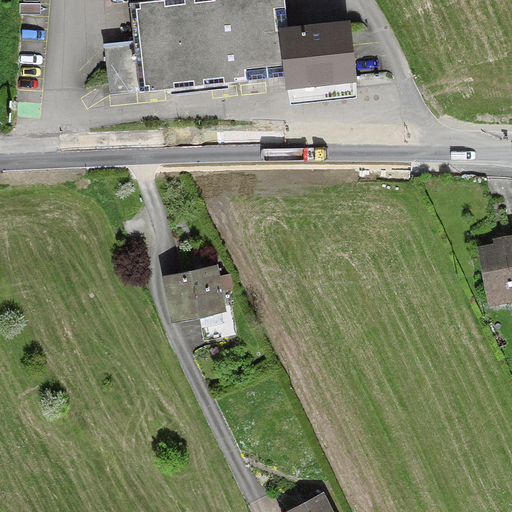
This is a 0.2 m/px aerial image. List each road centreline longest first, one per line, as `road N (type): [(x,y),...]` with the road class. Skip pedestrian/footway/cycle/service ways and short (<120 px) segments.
road 1 (secondary): [(0,156),(413,145)]
road 2 (unknown): [(38,153),(100,0)]
road 3 (residential): [(413,145),(397,63),(365,0)]
